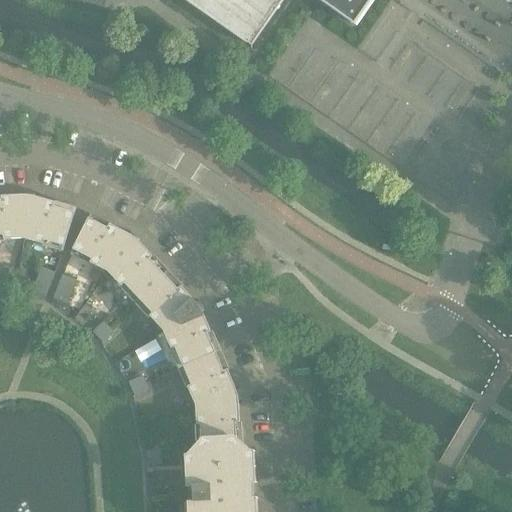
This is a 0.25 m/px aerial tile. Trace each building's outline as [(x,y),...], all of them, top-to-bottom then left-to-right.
[(184,0),(252,47),(284,0),(318,0),(355,26),(372,0),(184,0)] [(3,202),(0,201),(0,237),(4,237),(5,241),(25,240),(30,198),(21,197),(2,198),(3,202)] [(30,198),(25,240),(44,245),(45,242),(65,248),(75,214),(55,208),(56,204),(38,199),(30,198)] [(89,220),(73,251),(93,260),(91,264),(108,273),(134,239),(127,234),(111,226),(110,226),(108,229),(89,220)] [(134,239),(108,273),(122,288),(125,285),(139,300),(165,276),(151,261),(154,258),(141,244),(134,239)] [(42,268),(39,275),(53,280),(55,274),(42,268)] [(95,270),(89,280),(97,284),(102,274),(95,270)] [(39,275),(37,281),(50,287),(53,280),(39,275)] [(63,276),(60,283),(74,289),(76,282),(63,276)] [(165,276),(139,300),(153,315),(150,318),(164,332),(199,309),(194,301),(182,288),(179,290),(165,276)] [(37,281),(34,288),(48,293),(50,287),(37,281)] [(60,283),(58,290),(71,295),(74,289),(60,283)] [(48,293),(34,288),(31,295),(45,300),(48,293)] [(58,290),(55,296),(68,301),(71,295),(58,290)] [(68,301),(55,296),(52,303),(66,308),(68,301)] [(199,309),(164,332),(172,350),(175,349),(184,367),(216,353),(208,335),(212,333),(204,316),(199,309)] [(93,333),(98,338),(109,328),(104,323),(93,333)] [(109,328),(98,338),(103,343),(114,334),(109,328)] [(216,353),(184,367),(192,386),(188,388),(196,406),(237,396),(235,388),(228,371),(224,372),(216,353)] [(129,383),(132,390),(145,384),(143,377),(129,383)] [(145,384),(132,390),(135,396),(148,390),(145,384)] [(237,396),(196,406),(197,426),(201,426),(202,445),(196,445),(197,447),(188,456),(185,456),(188,511),(252,511),(249,453),(255,453),(255,452),(253,452),(252,452),(243,444),(243,443),(237,443),(236,424),(240,423),(239,405),(237,396)] [(147,452),(147,459),(161,458),(161,451),(147,452)]
